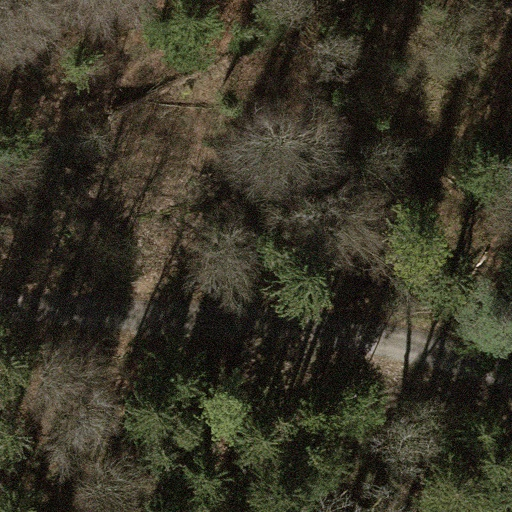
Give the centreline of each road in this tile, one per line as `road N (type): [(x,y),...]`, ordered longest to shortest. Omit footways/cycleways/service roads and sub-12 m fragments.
road 1 (track): [(0,301),(323,328),(511,378)]
road 2 (track): [(0,13),(102,9),(119,0)]
